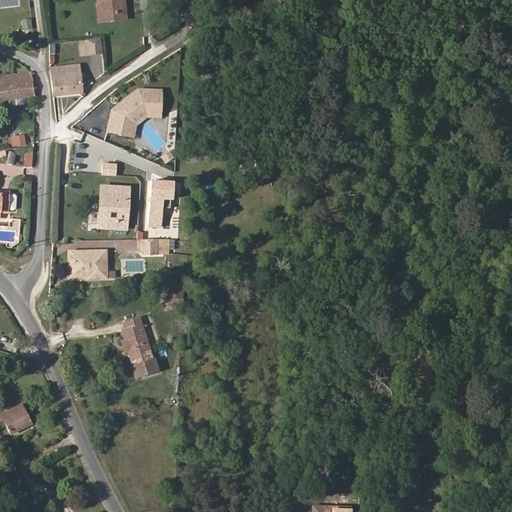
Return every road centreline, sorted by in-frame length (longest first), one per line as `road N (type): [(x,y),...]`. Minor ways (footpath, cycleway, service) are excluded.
road 1 (track): [(511,15),(419,40),(245,22),(170,50),(44,137)]
road 2 (residential): [(13,295),(38,253),(45,106),(34,67),(0,47)]
road 3 (residential): [(128,511),(13,295)]
road 4 (unknown): [(92,446),(32,469),(44,495),(68,511)]
